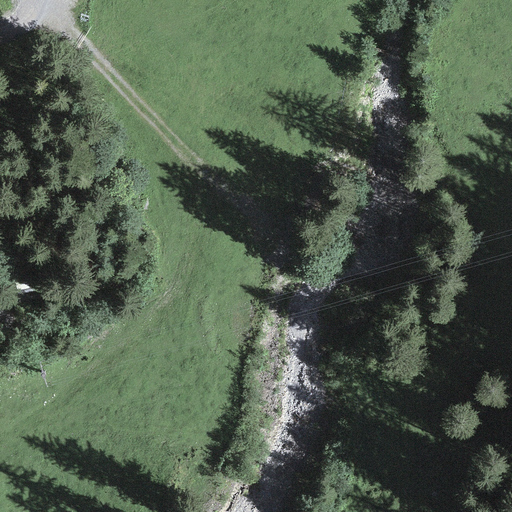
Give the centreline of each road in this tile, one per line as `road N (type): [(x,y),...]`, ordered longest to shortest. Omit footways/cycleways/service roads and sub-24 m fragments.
road 1 (track): [(25,424),(133,343),(180,291),(209,176)]
road 2 (track): [(254,215),(86,52),(48,0)]
